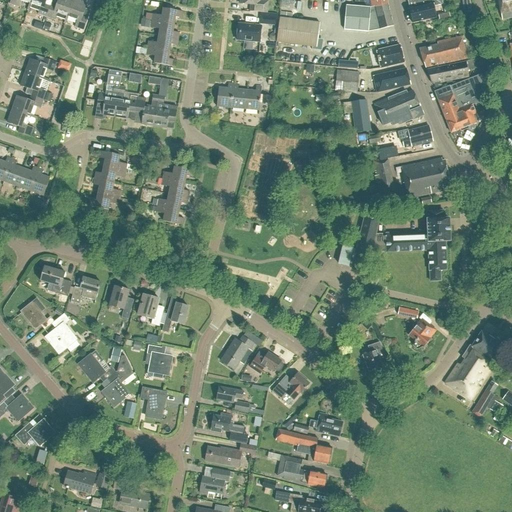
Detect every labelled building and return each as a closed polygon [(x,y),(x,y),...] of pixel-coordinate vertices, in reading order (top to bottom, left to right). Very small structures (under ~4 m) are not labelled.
[(10,0),(9,4),(10,5),(17,7),(18,8),(21,1),(29,4),(27,10),(28,11),(31,0),(10,0)] [(31,0),(28,11),(29,11),(30,8),(39,11),(38,14),(40,15),(47,18),(47,16),(51,6),(53,0),(31,0)] [(47,16),(47,18),(54,20),(55,21),(56,17),(65,20),(64,24),(65,24),(73,0),(59,0),(56,8),(51,6),(47,16)] [(73,0),(65,24),(66,25),(68,18),(77,21),(74,28),(77,29),(84,31),(88,19),(82,17),(85,9),(87,4),(74,0),(73,0)] [(260,0),(240,0),(240,4),(250,5),(249,12),(267,13),(268,1),(260,0)] [(295,2),(282,0),(280,8),(293,9),(295,2)] [(413,0),(407,1),(412,23),(435,18),(433,7),(443,5),(441,0),(413,0)] [(472,12),(470,0),(461,0),(463,13),(472,12)] [(511,0),(498,0),(502,20),(511,17),(511,0)] [(344,29),(350,30),(372,31),(380,30),(393,27),(388,5),(371,8),(346,6),(344,29)] [(153,15),(152,22),(174,25),(176,18),(182,19),(183,12),(163,9),(162,17),(153,15)] [(260,16),(260,24),(277,26),(277,18),(260,16)] [(279,17),(277,34),(272,34),(270,36),(269,39),(271,41),(276,42),(317,48),(320,23),(279,17)] [(148,28),(149,28),(150,21),(141,20),(140,27),(148,28)] [(43,24),(35,22),(33,27),(41,30),(43,24)] [(160,29),(159,37),(178,40),(179,34),(173,33),(174,25),(152,22),(151,28),(160,29)] [(236,39),(237,39),(236,40),(259,43),(261,26),(238,24),(237,33),(236,33),(235,34),(235,38),(236,39)] [(149,42),(147,49),(170,53),(171,45),(177,46),(178,40),(159,37),(158,44),(149,42)] [(426,69),(467,59),(465,52),(467,51),(466,45),(463,46),(461,37),(437,42),(438,45),(420,49),(426,69)] [(352,58),(360,57),(357,46),(350,48),(352,58)] [(376,51),(380,69),(404,63),(399,46),(376,51)] [(170,53),(147,49),(146,56),(155,57),(154,64),(174,67),(175,61),(168,60),(170,53)] [(30,60),(25,73),(43,80),(48,68),(54,70),(56,63),(44,59),(42,65),(30,60)] [(440,83),(468,78),(467,71),(483,67),(481,59),(427,70),(432,84),(440,82),(440,83)] [(314,66),(307,65),(306,73),(314,74),(314,66)] [(372,77),(376,93),(410,85),(406,69),(372,77)] [(489,72),(490,73),(490,76),(493,83),(499,80),(500,80),(497,70),(496,70),(489,72)] [(335,83),(348,84),(350,72),(336,71),(335,83)] [(21,86),(27,89),(25,94),(31,96),(43,101),(46,94),(39,91),(43,80),(25,73),(21,86)] [(99,93),(97,111),(103,112),(102,116),(115,118),(120,88),(121,77),(108,75),(107,86),(114,87),(113,94),(106,93),(106,94),(99,93)] [(472,106),(474,104),(476,106),(482,102),(479,98),(481,97),(482,95),(483,93),(484,92),(484,91),(485,90),(485,89),(485,88),(485,86),(485,85),(485,84),(484,82),(482,75),(435,92),(451,133),(454,132),(455,137),(463,134),(461,129),(468,127),(469,130),(471,131),(473,130),(474,127),(473,125),(476,124),(473,115),(476,114),(472,106)] [(160,86),(167,87),(169,80),(161,79),(160,86)] [(133,81),(134,86),(142,86),(143,95),(151,95),(151,90),(160,90),(160,80),(133,81)] [(218,88),(218,97),(217,107),(231,108),(233,84),(228,84),(227,89),(218,88)] [(231,108),(245,110),(247,91),(238,90),(238,85),(233,84),(231,108)] [(247,91),(245,110),(259,111),(261,87),(256,86),(255,91),(247,91)] [(130,112),(136,113),(139,98),(131,97),(130,101),(124,100),(126,89),(120,88),(115,118),(128,120),(130,112)] [(413,120),(423,116),(413,91),(407,94),(406,91),(399,94),(396,89),(386,93),(388,99),(374,104),(376,109),(378,109),(379,113),(378,113),(383,126),(391,123),(393,126),(399,124),(399,125),(413,120)] [(47,93),(44,100),(50,102),(53,95),(47,93)] [(316,103),(325,101),(340,100),(339,93),(324,95),(315,96),(316,103)] [(17,97),(12,110),(31,117),(35,105),(41,107),(43,101),(31,96),(30,101),(17,97)] [(154,127),(159,97),(153,96),(152,107),(145,106),(146,100),(139,98),(136,113),(144,114),(142,125),(154,127)] [(270,104),(271,97),(263,96),(262,103),(270,104)] [(159,97),(154,127),(167,129),(168,122),(175,123),(177,108),(171,107),(170,110),(163,109),(165,98),(159,97)] [(371,131),(366,101),(343,104),(345,114),(352,113),(355,133),(371,131)] [(31,117),(12,110),(8,123),(21,128),(19,133),(31,137),(33,131),(27,128),(31,117)] [(408,132),(410,139),(402,141),(404,148),(412,147),(432,141),(429,126),(408,132)] [(368,137),(370,144),(381,142),(380,134),(368,137)] [(106,160),(105,167),(126,172),(127,165),(119,163),(120,156),(124,157),(125,150),(111,147),(109,154),(101,152),(99,159),(106,160)] [(0,181),(3,182),(11,159),(6,158),(4,162),(0,160),(0,181)] [(373,161),(380,194),(394,191),(387,158),(373,161)] [(3,182),(16,187),(22,169),(14,166),(16,161),(11,159),(3,182)] [(441,159),(401,167),(408,199),(443,192),(443,189),(450,188),(445,161),(441,162),(441,159)] [(16,187),(29,192),(37,169),(32,167),(31,172),(22,169),(16,187)] [(96,173),(95,180),(114,184),(116,176),(125,178),(126,172),(105,167),(103,175),(96,173)] [(164,173),(163,179),(185,184),(186,177),(193,178),(194,171),(175,167),(173,175),(164,173)] [(37,169),(29,192),(42,196),(49,178),(40,175),(42,171),(37,169)] [(171,188),(169,195),(188,199),(190,192),(183,191),(185,184),(163,179),(162,186),(171,188)] [(100,187),(99,194),(120,199),(122,192),(113,190),(114,184),(95,180),(94,186),(100,187)] [(120,199),(99,194),(97,202),(91,200),(89,207),(96,209),(95,214),(107,217),(110,203),(119,205),(120,199)] [(152,206),(157,207),(157,206),(179,211),(181,204),(187,205),(188,199),(169,195),(168,202),(159,200),(153,199),(152,206)] [(179,211),(157,206),(157,207),(156,213),(165,215),(164,222),(182,226),(184,219),(178,218),(179,211)] [(348,267),(349,266),(352,267),(352,269),(366,273),(367,270),(371,253),(382,253),(385,253),(387,253),(428,251),(429,271),(430,271),(430,282),(440,281),(440,271),(446,271),(445,242),(450,242),(449,219),(444,219),(444,211),(426,212),(427,232),(386,234),(386,238),(382,238),(382,234),(375,235),(379,220),(364,217),(356,250),(353,249),(353,247),(343,245),(343,247),(340,258),(339,264),(338,264),(348,267)] [(325,248),(321,268),(334,271),(338,250),(325,248)] [(58,294),(68,297),(72,282),(63,279),(65,272),(45,266),(41,282),(60,287),(58,294)] [(98,294),(101,284),(83,278),(80,289),(75,287),(71,302),(80,304),(82,297),(96,301),(98,294)] [(26,281),(24,287),(47,294),(49,288),(26,281)] [(122,318),(129,320),(134,301),(127,299),(129,291),(115,287),(110,307),(124,310),(122,318)] [(159,327),(160,324),(164,311),(156,309),(159,299),(144,295),(138,316),(152,320),(151,325),(159,327)] [(361,303),(373,306),(374,300),(362,298),(361,303)] [(44,330),(52,324),(54,322),(50,318),(46,321),(40,313),(45,309),(37,300),(21,312),(35,330),(41,326),(44,330)] [(168,310),(162,332),(168,333),(169,330),(171,322),(184,325),(189,307),(176,304),(174,312),(168,310)] [(63,313),(57,308),(54,313),(60,317),(63,313)] [(399,309),(398,315),(417,319),(418,313),(399,309)] [(54,322),(52,324),(55,329),(44,338),(59,356),(78,340),(65,324),(70,321),(64,314),(54,322)] [(424,347),(430,340),(429,339),(435,332),(426,324),(430,321),(423,315),(420,319),(421,320),(409,335),(416,340),(415,342),(414,346),(417,350),(422,348),(423,346),(424,347)] [(367,330),(372,326),(365,319),(360,324),(367,330)] [(481,332),(472,347),(493,361),(497,354),(502,357),(507,350),(502,346),(481,332)] [(234,370),(239,362),(243,365),(252,352),(250,351),(254,345),(243,338),(240,343),(235,340),(221,362),(234,370)] [(140,351),(141,343),(135,342),(133,350),(140,351)] [(363,356),(369,372),(382,367),(378,355),(383,353),(379,343),(368,347),(371,354),(363,356)] [(148,346),(147,354),(151,355),(148,373),(153,374),(153,377),(162,379),(163,375),(168,376),(171,363),(172,363),(173,357),(160,355),(162,348),(148,346)] [(494,362),(493,361),(472,347),(470,346),(462,358),(465,360),(461,366),(458,365),(445,384),(470,401),(494,362)] [(118,363),(121,353),(113,351),(111,361),(118,363)] [(99,378),(103,383),(107,380),(111,385),(105,390),(101,392),(105,398),(106,397),(114,408),(125,399),(126,399),(131,395),(122,383),(133,374),(125,356),(121,357),(117,372),(116,373),(111,368),(105,373),(98,365),(103,361),(96,352),(91,356),(79,365),(89,379),(91,377),(94,381),(99,378)] [(281,362),(268,353),(263,361),(257,357),(250,367),(260,374),(265,366),(274,372),(275,371),(278,373),(280,372),(283,367),(283,365),(280,363),(281,362)] [(0,406),(10,397),(12,396),(11,395),(15,392),(14,390),(12,388),(15,385),(0,369),(0,406)] [(275,405),(279,401),(280,402),(293,387),(301,394),(309,384),(298,374),(291,381),(286,377),(280,384),(278,383),(269,392),(271,394),(268,398),(275,405)] [(250,383),(252,377),(244,375),(243,381),(250,383)] [(486,391),(492,394),(497,386),(492,382),(486,391)] [(233,404),(234,398),(242,400),(243,392),(236,391),(219,387),(217,401),(233,404)] [(140,399),(149,401),(146,417),(161,420),(164,402),(159,401),(161,391),(142,388),(140,399)] [(502,400),(511,406),(511,394),(508,392),(502,400)] [(0,406),(0,417),(5,414),(7,411),(8,411),(18,422),(23,418),(34,409),(21,395),(16,400),(15,400),(14,401),(10,397),(0,406)] [(487,408),(489,410),(497,414),(498,415),(503,407),(497,403),(499,399),(495,396),(487,408)] [(236,403),(234,410),(248,413),(249,406),(236,403)] [(134,415),(136,406),(129,405),(128,414),(134,415)] [(480,419),(485,411),(477,405),(472,413),(480,419)] [(230,418),(231,416),(221,414),(220,417),(214,416),(211,429),(211,432),(221,434),(221,431),(231,433),(229,441),(246,445),(248,436),(244,435),(245,428),(232,426),(232,424),(231,423),(230,423),(231,419),(230,418)] [(508,420),(498,415),(497,414),(494,420),(504,426),(508,420)] [(310,420),(309,427),(317,429),(316,432),(328,435),(328,434),(339,437),(342,423),(325,419),(326,416),(320,415),(319,422),(310,420)] [(54,434),(47,425),(47,424),(43,419),(32,429),(28,425),(15,436),(24,446),(32,439),(40,448),(45,444),(44,443),(54,434)] [(290,420),(284,426),(288,431),(295,426),(292,422),(290,420)] [(295,426),(293,431),(307,435),(309,428),(295,424),(295,426)] [(493,430),(489,436),(494,439),(498,433),(493,430)] [(296,453),(307,455),(306,455),(315,457),(314,462),(328,465),(332,449),(317,445),(318,440),(301,436),(280,431),(277,441),(298,447),(296,453)] [(511,442),(502,436),(498,443),(511,450),(511,442)] [(255,455),(256,447),(241,445),(239,452),(225,449),(224,451),(208,448),(205,462),(239,468),(242,452),(251,454),(255,455)] [(27,465),(29,452),(21,451),(19,464),(27,465)] [(282,456),(277,476),(283,478),(283,479),(308,484),(307,485),(316,487),(316,486),(324,487),(326,476),(319,474),(310,472),(310,473),(300,471),(302,461),(282,456)] [(91,494),(95,480),(73,473),(74,470),(69,468),(64,487),(91,494)] [(225,483),(228,483),(230,472),(213,469),(211,479),(203,478),(200,491),(223,495),(225,483)] [(100,474),(96,487),(106,490),(110,477),(100,474)] [(39,479),(31,477),(28,485),(36,488),(39,479)] [(264,480),(262,488),(274,491),(276,483),(264,480)] [(119,505),(125,505),(147,510),(150,496),(136,493),(137,488),(125,486),(125,483),(115,481),(113,489),(122,491),(119,505)] [(291,504),(290,511),(320,511),(321,510),(319,510),(321,503),(301,500),(302,497),(290,494),(288,503),(291,504)] [(20,511),(23,502),(16,501),(17,499),(4,495),(0,508),(0,511),(20,511)] [(92,498),(91,506),(100,509),(102,500),(92,498)]
